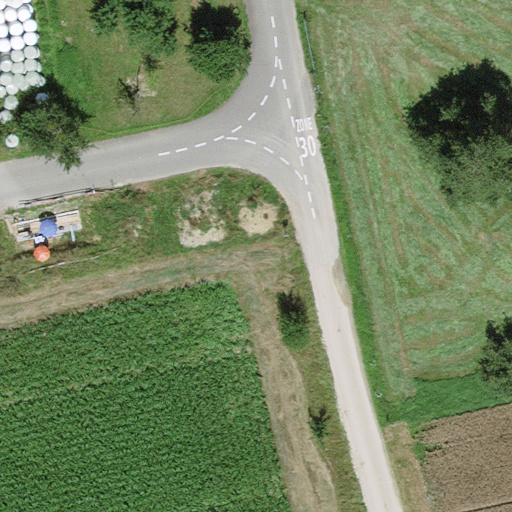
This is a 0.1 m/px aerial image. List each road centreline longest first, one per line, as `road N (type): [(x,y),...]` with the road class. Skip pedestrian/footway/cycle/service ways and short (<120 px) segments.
road 1 (residential): [(0,187),(291,122),(268,0)]
road 2 (track): [(291,122),(376,511)]
